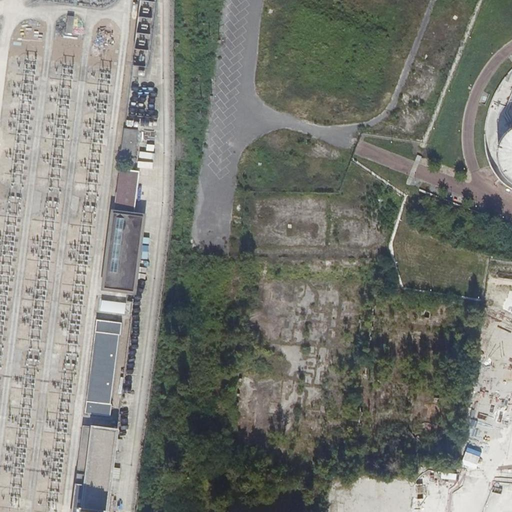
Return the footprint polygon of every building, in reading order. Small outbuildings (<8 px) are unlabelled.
[(74,16),(68,16),(65,32),(72,33),(74,16)] [(511,70),(496,93),(505,94),(506,98),(505,109),(505,110),(502,114),(490,113),(489,120),(503,122),(501,137),(491,136),(496,148),(494,151),(497,159),(490,169),(511,184),(511,70)] [(138,130),(124,128),(120,163),(134,165),(138,130)] [(139,172),(119,169),(114,210),(134,213),(139,172)] [(114,210),(113,210),(103,288),(136,291),(143,214),(134,213),(114,210)] [(133,302),(100,298),(99,311),(131,315),(133,302)] [(97,320),(95,332),(119,334),(121,335),(123,323),(97,320)] [(86,402),(110,405),(119,334),(95,332),(86,402)] [(112,405),(110,405),(86,402),(85,412),(111,416),(112,405)] [(76,483),(84,485),(92,425),(83,424),(76,483)] [(82,507),(110,510),(120,429),(118,428),(92,425),(84,485),(82,507)] [(81,511),(82,507),(84,485),(76,483),(72,511),(81,511)]
